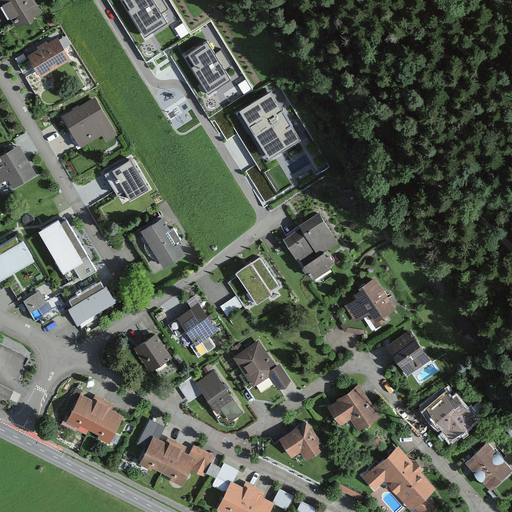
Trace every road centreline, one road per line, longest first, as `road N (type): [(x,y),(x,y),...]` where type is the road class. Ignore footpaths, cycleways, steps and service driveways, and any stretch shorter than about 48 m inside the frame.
road 1 (residential): [(102,0),(152,80),(186,89),(269,224),(83,359)]
road 2 (track): [(236,0),(511,245)]
road 3 (residential): [(121,283),(0,76)]
road 4 (residential): [(334,375),(368,366),(480,511)]
road 5 (residential): [(225,445),(83,359)]
road 6 (tertiary): [(18,438),(163,511)]
road 7 (residential): [(345,511),(225,445)]
road 8 (residential): [(225,445),(334,375)]
